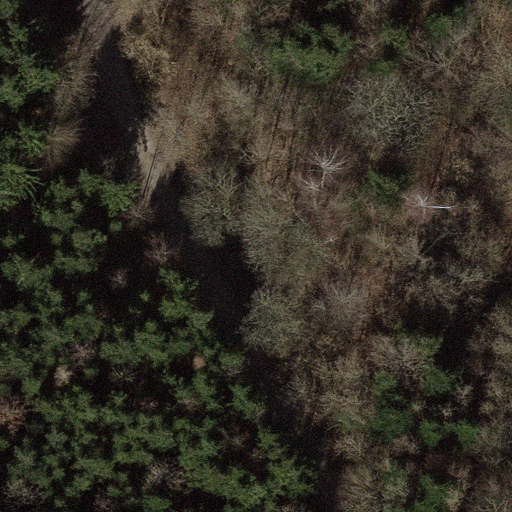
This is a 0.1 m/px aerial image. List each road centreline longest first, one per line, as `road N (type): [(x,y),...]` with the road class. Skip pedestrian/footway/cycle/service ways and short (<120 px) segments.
road 1 (track): [(350,511),(213,281),(132,114),(99,0)]
road 2 (track): [(132,114),(0,240)]
